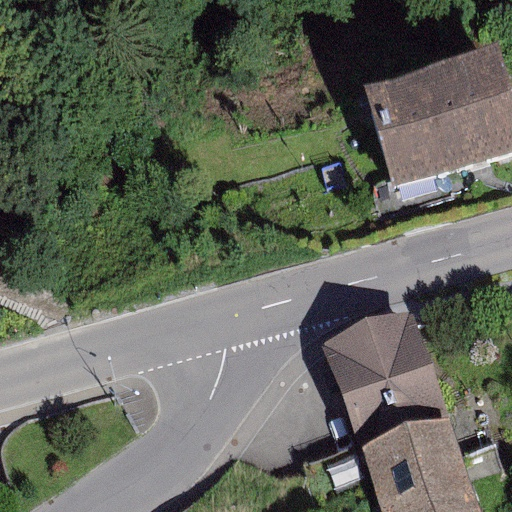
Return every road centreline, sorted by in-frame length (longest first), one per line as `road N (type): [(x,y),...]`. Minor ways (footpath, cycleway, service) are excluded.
road 1 (tertiary): [(227,319),(511,243)]
road 2 (tertiary): [(227,319),(215,397),(183,442),(82,511)]
road 3 (tertiary): [(0,385),(227,319)]
